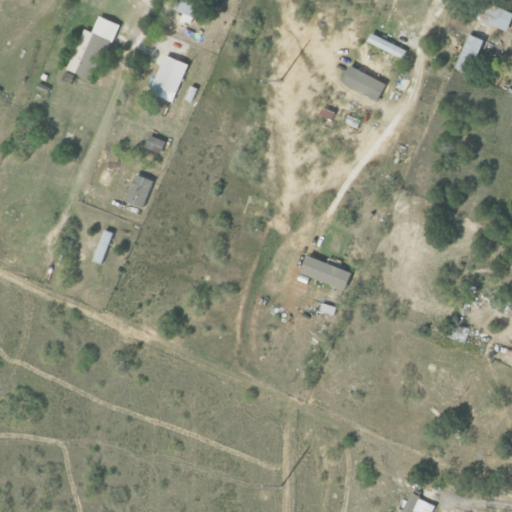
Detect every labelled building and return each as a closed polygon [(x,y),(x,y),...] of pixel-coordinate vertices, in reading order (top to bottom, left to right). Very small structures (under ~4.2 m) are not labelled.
[(181,13),(179,19),(189,23),(196,6),(182,0),(177,0),(173,10),(181,13)] [(504,31),(511,14),(489,4),(482,22),(504,31)] [(66,72),(95,82),(114,23),(95,17),(90,32),(80,29),(66,72)] [(406,50),(369,33),(365,42),(402,59),(406,50)] [(482,40),(467,34),(452,69),(470,76),(481,50),(478,49),(482,40)] [(149,94),(173,101),(185,63),(161,55),(149,94)] [(159,153),(162,140),(146,135),(142,148),(159,153)] [(112,233),(100,230),(92,262),(104,265),(112,233)] [(297,276),(344,288),(349,269),(302,257),(297,276)] [(399,511),(410,511),(417,497),(409,493),(399,511)]
